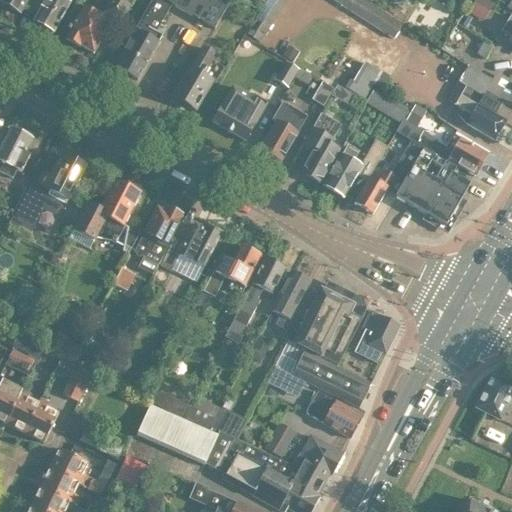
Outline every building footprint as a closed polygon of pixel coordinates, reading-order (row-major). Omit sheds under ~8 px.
[(0,0),(0,3),(17,13),(24,0),(0,0)] [(43,0),(32,21),(53,32),(69,4),(71,0),(43,0)] [(132,1),(129,0),(105,0),(97,14),(83,6),(65,38),(80,47),(81,45),(92,52),(110,21),(109,20),(113,13),(122,18),(132,1)] [(167,1),(203,22),(214,28),(229,0),(151,0),(121,52),(124,54),(116,68),(137,80),(162,35),(148,27),(156,14),(159,15),(167,1)] [(283,1),(281,0),(263,0),(244,32),(257,41),(283,1)] [(393,38),(402,24),(364,0),(343,0),(340,4),(393,38)] [(484,0),(473,0),(465,12),(478,20),(490,3),(484,0)] [(462,23),(465,25),(470,17),(467,14),(462,23)] [(511,15),(502,31),(511,36),(509,41),(511,42),(511,15)] [(476,53),(484,57),(491,45),(483,40),(476,53)] [(172,97),(194,110),(211,81),(200,75),(212,53),(202,48),(194,62),(193,61),(172,97)] [(287,49),(282,57),(284,59),(290,62),(295,54),(287,49)] [(273,79),(286,86),(298,66),(290,62),(284,59),(273,79)] [(345,87),(365,99),(374,84),(381,88),(387,77),(365,64),(354,82),(349,80),(345,87)] [(484,89),(499,97),(498,98),(511,105),(511,76),(510,75),(509,78),(495,70),(490,78),(466,64),(457,80),(481,94),(484,89)] [(306,83),(311,75),(298,67),(293,75),(306,83)] [(310,98),(322,104),(332,87),(320,80),(310,98)] [(265,102),(246,91),(232,83),(225,95),(210,121),(243,140),(265,102)] [(466,124),(495,140),(505,121),(459,96),(454,104),(472,114),(466,124)] [(273,119),(277,121),(261,148),(281,160),(307,115),(283,101),(273,119)] [(413,104),(405,120),(415,126),(424,111),(413,104)] [(339,148),(327,142),(338,123),(320,113),(303,143),(313,149),(300,172),(319,182),(335,155),(339,148)] [(449,161),(474,175),(486,154),(461,140),(454,152),(438,142),(438,141),(402,120),(395,130),(408,139),(422,147),(421,149),(433,157),(447,165),(449,161)] [(22,154),(30,138),(10,128),(0,146),(0,173),(10,178),(14,170),(20,172),(28,156),(22,154)] [(374,138),(359,165),(341,154),(323,186),(343,197),(356,175),(365,181),(386,146),(374,138)] [(369,176),(352,204),(372,215),(386,191),(394,196),(421,149),(422,147),(408,139),(389,172),(384,169),(377,181),(369,176)] [(448,174),(429,163),(433,157),(421,149),(394,197),(445,226),(469,184),(449,172),(448,174)] [(40,156),(8,220),(23,227),(35,205),(41,208),(51,212),(62,211),(86,165),(68,156),(68,157),(60,153),(55,164),(40,156)] [(128,226),(124,223),(139,193),(114,180),(99,211),(85,204),(68,238),(88,248),(94,235),(111,239),(129,247),(137,232),(128,228),(128,226)] [(166,242),(180,213),(158,203),(135,250),(159,261),(167,243),(166,242)] [(158,264),(169,270),(170,268),(195,281),(219,233),(205,226),(204,228),(193,222),(183,241),(173,236),(158,264)] [(230,259),(220,254),(201,289),(214,296),(225,275),(244,285),(259,254),(238,244),(230,259)] [(271,292),(284,266),(264,257),(233,320),(234,320),(227,335),(239,341),(259,299),(256,298),(261,288),(271,292)] [(121,267),(113,283),(126,290),(134,273),(121,267)] [(285,328),(310,280),(290,270),(271,309),(280,314),(276,323),(285,328)] [(324,357),(336,364),(363,312),(352,306),(353,303),(320,285),(291,341),(320,356),(321,354),(325,356),(324,357)] [(211,297),(201,292),(198,299),(208,304),(211,297)] [(398,324),(368,309),(359,327),(364,329),(356,344),(353,351),(363,356),(375,362),(380,351),(384,353),(398,324)] [(323,360),(323,361),(285,342),(275,362),(354,403),(365,382),(323,360)] [(248,356),(259,361),(262,355),(260,350),(253,347),(248,356)] [(12,350),(6,361),(28,371),(33,360),(12,350)] [(81,363),(93,368),(97,359),(86,354),(81,363)] [(74,365),(60,358),(54,368),(69,376),(74,365)] [(78,400),(91,373),(78,366),(64,394),(78,400)] [(267,381),(278,387),(286,372),(274,366),(267,381)] [(116,384),(119,376),(108,370),(104,378),(116,384)] [(475,405),(498,416),(502,409),(506,411),(509,403),(506,402),(511,389),(511,380),(491,371),(475,405)] [(151,397),(183,413),(192,395),(159,379),(151,397)] [(0,387),(0,420),(5,423),(19,393),(21,389),(3,381),(0,387)] [(21,389),(19,393),(5,423),(24,432),(38,403),(28,398),(30,393),(21,389)] [(350,439),(362,417),(318,393),(306,415),(350,439)] [(186,414),(210,426),(220,406),(195,394),(186,414)] [(38,403),(24,432),(44,442),(58,412),(47,407),(49,403),(40,398),(38,403)] [(136,432),(203,463),(204,462),(216,432),(150,401),(136,432)] [(236,436),(246,418),(222,405),(212,424),(236,436)] [(278,423),(264,448),(280,458),(295,432),(278,423)] [(79,441),(111,456),(119,440),(87,425),(79,441)] [(253,447),(233,438),(217,430),(216,432),(204,462),(216,468),(219,462),(230,468),(224,479),(283,511),(286,507),(294,511),(309,511),(318,497),(316,496),(328,473),(316,466),(317,465),(297,455),(290,468),(287,466),(253,447)] [(341,453),(308,435),(297,455),(317,465),(316,466),(328,473),(330,474),(341,453)] [(104,485),(86,476),(92,464),(58,448),(48,468),(76,482),(99,493),(104,485)] [(124,457),(113,482),(132,490),(143,465),(124,457)] [(48,468),(39,487),(67,501),(72,503),(76,495),(71,493),(76,482),(48,468)] [(29,507),(40,511),(62,511),(67,501),(39,487),(29,507)] [(116,511),(118,511),(128,511),(134,498),(124,494),(116,511)] [(495,511),(484,506),(487,501),(477,496),(475,501),(467,497),(459,511),(495,511)] [(258,511),(235,501),(230,511),(225,511),(216,508),(214,511),(258,511)]
